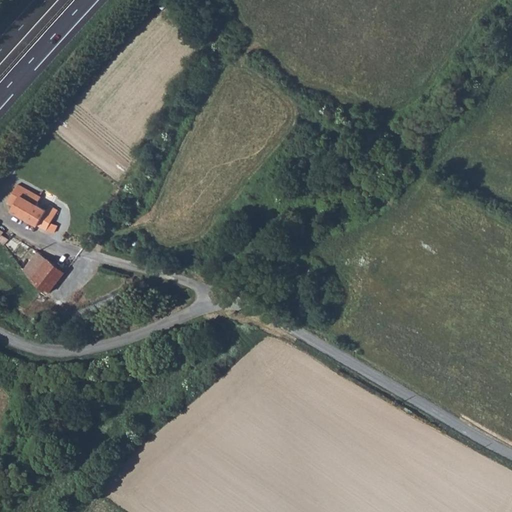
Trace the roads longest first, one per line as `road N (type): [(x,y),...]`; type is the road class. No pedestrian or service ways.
road 1 (unclassified): [(216,303),(265,312),(511,455)]
road 2 (unclassified): [(216,303),(106,346),(31,349),(0,335)]
road 3 (motorway): [(0,96),(86,0)]
